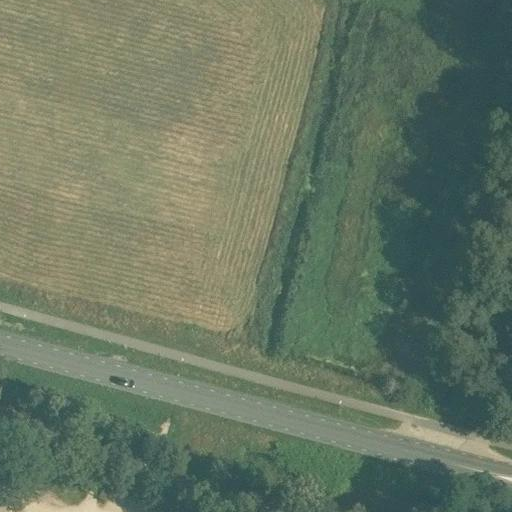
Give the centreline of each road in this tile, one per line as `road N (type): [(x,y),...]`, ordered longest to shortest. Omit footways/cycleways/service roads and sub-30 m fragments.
road 1 (secondary): [(473,469),(0,344)]
road 2 (unclassified): [(238,511),(0,414)]
